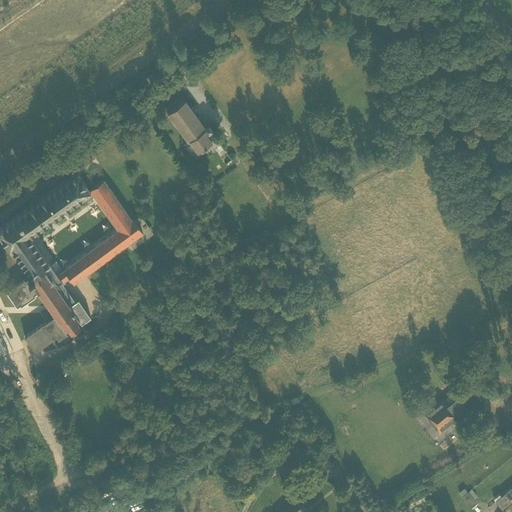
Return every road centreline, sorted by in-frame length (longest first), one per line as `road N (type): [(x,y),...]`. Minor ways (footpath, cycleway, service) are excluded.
road 1 (unclassified): [(0,164),(228,0)]
road 2 (track): [(365,511),(340,475),(308,467),(270,476),(244,511)]
